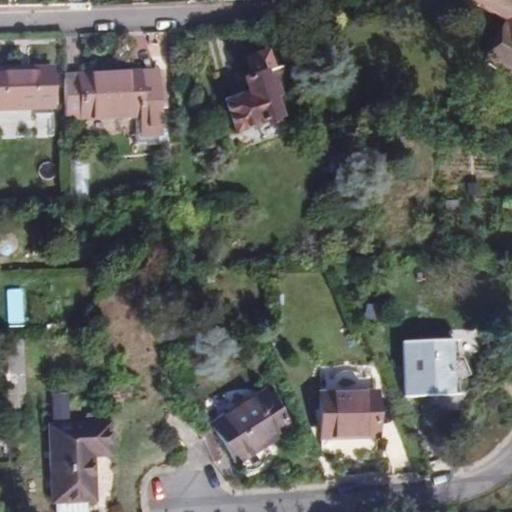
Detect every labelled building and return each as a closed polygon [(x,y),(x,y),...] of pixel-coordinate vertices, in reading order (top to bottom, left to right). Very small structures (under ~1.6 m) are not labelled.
[(511,0),(485,0),(505,10),(482,52),(501,62),(502,60),(511,65),(511,0)] [(291,89),(283,67),(277,69),(271,52),(250,60),(256,75),(243,80),(248,93),(224,101),(242,147),(286,132),(274,95),(291,89)] [(0,110),(50,109),(46,69),(0,71),(0,110)] [(79,79),(65,78),(66,118),(130,119),(131,133),(147,134),(146,74),(80,75),(79,79)] [(22,324),(22,291),(5,291),(6,325),(22,324)] [(455,399),(453,344),(399,346),(401,400),(455,399)] [(378,438),(370,397),(318,407),(326,447),(378,438)] [(225,470),(282,447),(264,405),(208,428),(225,470)] [(181,449),(201,441),(198,433),(174,411),(162,423),(181,449)] [(105,425),(47,428),(51,502),(91,500),(89,456),(106,455),(105,425)]
